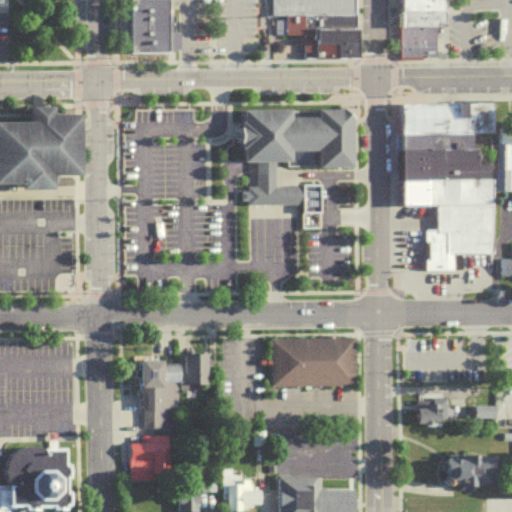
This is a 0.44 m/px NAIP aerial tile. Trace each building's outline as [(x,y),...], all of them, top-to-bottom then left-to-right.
[(163,0),(164,14),(171,14),(171,31),(176,31),(176,51),(165,51),(165,54),(124,55),(124,0),(163,0)] [(269,14),(269,0),(351,0),(351,14),(269,14)] [(396,12),(396,0),(439,0),(439,12),(396,12)] [(395,13),(396,27),(439,26),(439,12),(396,12),(395,13)] [(351,59),(297,59),(297,37),(269,37),(269,14),(351,14),(351,59)] [(432,34),(440,33),(439,26),(396,27),(394,27),(395,55),(433,55),(432,34)] [(400,102),(400,133),(471,132),(490,132),(490,101),(400,102)] [(50,118),(50,107),(26,107),(27,124),(0,124),(0,191),(49,191),(49,182),(75,181),(75,118),(50,118)] [(241,108),(242,159),(252,159),(253,183),(241,183),(241,188),(234,188),(234,201),(241,201),(241,203),(299,203),(299,211),(297,211),(298,226),(314,226),(314,210),(317,210),(317,183),(271,183),(271,160),(282,160),(282,165),(348,165),(348,120),(335,107),(316,107),(316,115),(290,116),(289,108),(241,108)] [(400,133),(400,148),(471,147),(471,132),(400,133)] [(400,148),(400,179),(489,179),(489,164),(474,164),(473,147),(471,147),(400,148)] [(400,179),(400,204),(434,204),(489,203),(489,179),(400,179)] [(434,204),(434,228),(421,228),(422,270),(449,270),(449,253),(489,253),(489,203),(434,204)] [(511,240),(507,240),(507,257),(495,257),(495,274),(511,274),(511,240)] [(356,344),(273,344),(273,392),(356,392),(356,344)] [(210,361),(187,361),(187,391),(210,391),(210,361)] [(143,435),(180,435),(180,367),(143,368),(143,435)] [(418,429),(446,429),(446,404),(418,404),(418,429)] [(172,480),(171,448),(128,449),(129,481),(172,480)] [(0,511),(70,511),(71,455),(10,455),(9,491),(0,490),(0,511)] [(498,461),(498,482),(489,482),(489,487),(480,486),(480,492),(465,492),(465,485),(457,485),(457,489),(449,489),(449,486),(443,485),(444,462),(471,462),(471,459),(483,459),(482,461),(498,461)] [(279,511),(357,511),(357,495),(320,496),(320,484),(296,484),(296,495),(280,495),(279,511)] [(178,496),(177,511),(199,511),(200,496),(178,496)] [(262,511),(262,498),(232,498),(231,511),(262,511)]
